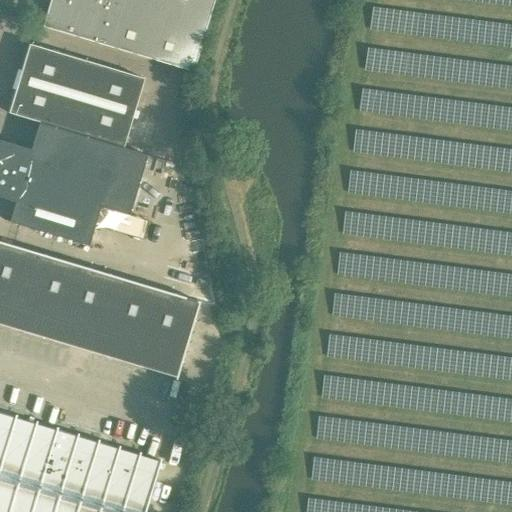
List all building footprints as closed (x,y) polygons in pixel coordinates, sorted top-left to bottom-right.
[(49,0),(41,27),(191,72),(213,0),(49,0)] [(28,43),(8,112),(123,147),(143,78),(28,43)] [(0,139),(0,196),(15,201),(9,221),(87,245),(99,206),(128,215),(146,155),(38,122),(30,149),(0,139)] [(0,324),(176,377),(199,301),(0,241),(0,324)] [(0,511),(143,511),(158,462),(0,414),(0,511)]
